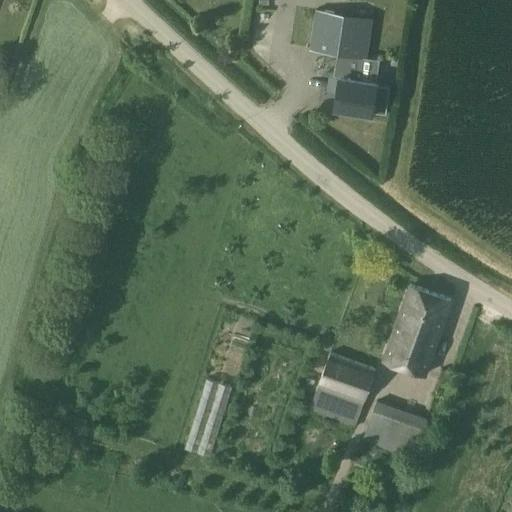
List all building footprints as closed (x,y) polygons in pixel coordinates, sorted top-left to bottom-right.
[(317,10),(311,48),(337,52),(334,75),(340,76),(335,107),(355,111),(355,114),(369,116),(369,113),(372,113),(372,111),(385,113),(389,86),(376,84),(377,82),(360,79),(364,56),(366,57),(372,18),(317,10)] [(411,284),(384,359),(425,374),(452,299),(411,284)] [(356,425),(376,368),(331,352),(310,408),(356,425)] [(183,449),(209,457),(231,384),(205,376),(183,449)] [(428,419),(377,400),(363,439),(397,452),(399,447),(415,453),(428,419)]
